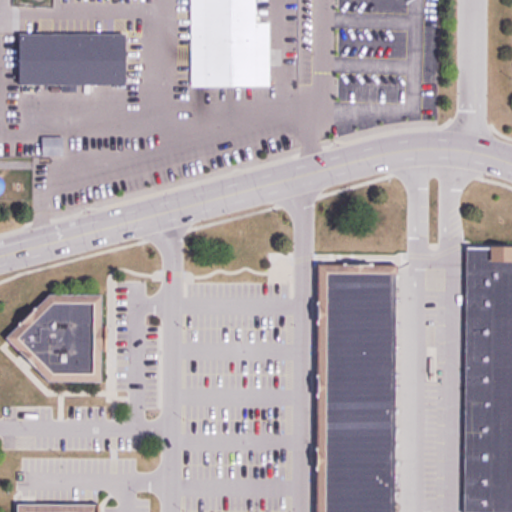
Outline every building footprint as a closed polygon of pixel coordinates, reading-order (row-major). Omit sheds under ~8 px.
[(252,0),(252,23),(267,23),(267,87),(189,88),(188,0),(252,0)] [(15,33),(121,33),(121,84),(15,84),(15,33)] [(38,156),(60,156),(60,137),(38,137),(38,156)] [(511,511),(460,511),(462,247),(511,247),(511,511)] [(311,511),(313,265),(391,265),(389,511),(311,511)] [(43,382),(1,338),(45,295),(96,295),(96,327),(100,327),(99,351),(95,351),(95,382),(43,382)]
